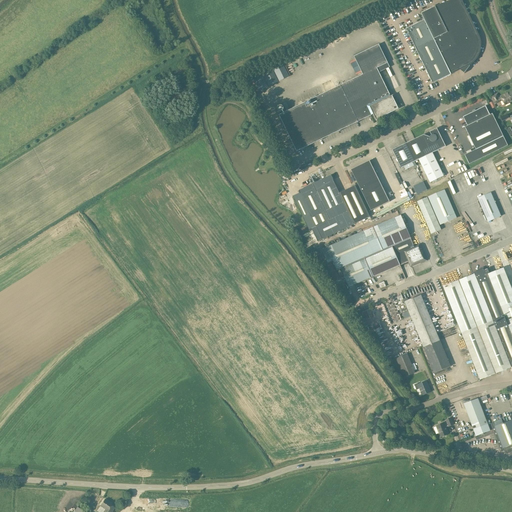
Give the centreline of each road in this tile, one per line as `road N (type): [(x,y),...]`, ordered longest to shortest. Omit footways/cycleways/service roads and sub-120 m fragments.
road 1 (tertiary): [(0,478),(202,486),(378,453)]
road 2 (unclassified): [(326,164),(511,73)]
road 3 (unclassified): [(378,453),(373,429),(381,413),(511,380)]
road 4 (unclassified): [(373,300),(511,240)]
road 5 (tertiary): [(378,453),(408,450),(511,469)]
